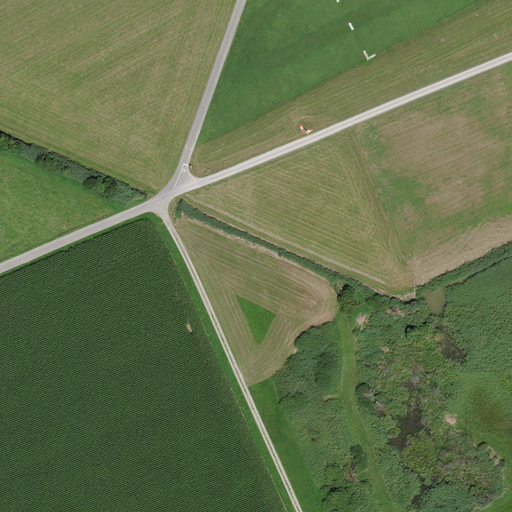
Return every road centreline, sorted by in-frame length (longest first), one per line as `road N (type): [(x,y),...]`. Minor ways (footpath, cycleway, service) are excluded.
road 1 (unclassified): [(242,0),(172,191),(0,269)]
road 2 (track): [(511,57),(172,191)]
road 3 (track): [(300,511),(195,269),(157,202)]
road 4 (unknown): [(0,195),(211,87)]
